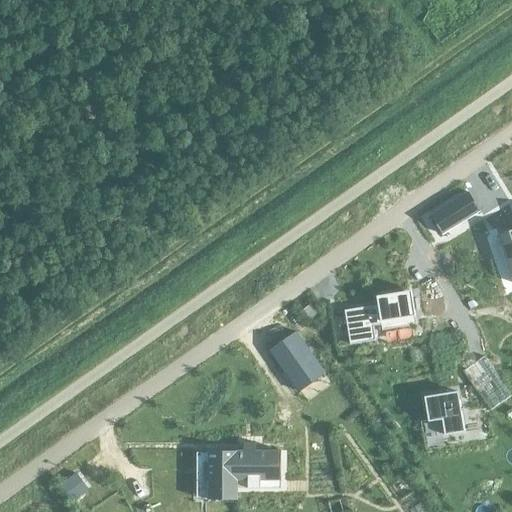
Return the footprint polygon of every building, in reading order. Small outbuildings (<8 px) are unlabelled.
[(468,192),(431,215),(443,234),(480,211),(468,192)] [(511,217),(496,220),(505,272),(511,270),(511,217)] [(379,319),(413,313),(408,282),(408,279),(393,281),(373,285),(375,293),(341,299),(347,333),(372,329),(370,314),(378,313),(379,319)] [(296,332),(270,351),(299,391),(325,373),(296,332)] [(425,410),(439,408),(442,423),(461,420),(454,380),(421,386),(425,410)] [(238,500),(238,480),(248,480),(248,482),(261,482),(261,480),(275,480),(275,453),(283,453),(283,451),(256,451),(256,444),(244,444),(244,451),(208,451),(208,463),(204,463),(204,481),(208,481),(208,500),(210,500),(210,492),(236,492),(236,500),(238,500)] [(73,501),(88,489),(77,474),(61,485),(73,501)]
